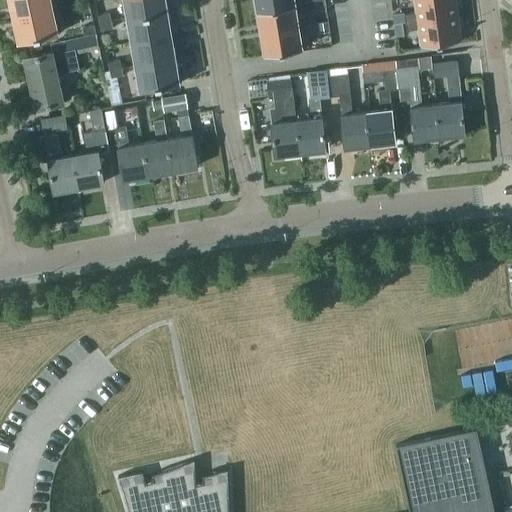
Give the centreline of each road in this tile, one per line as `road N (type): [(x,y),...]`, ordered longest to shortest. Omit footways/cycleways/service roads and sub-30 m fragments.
road 1 (tertiary): [(252,224),(511,197)]
road 2 (tertiary): [(12,266),(252,224)]
road 3 (residential): [(252,224),(212,0)]
road 4 (unclassified): [(511,147),(487,0)]
